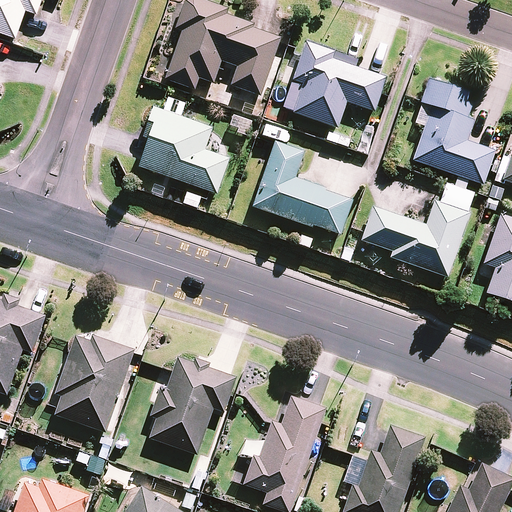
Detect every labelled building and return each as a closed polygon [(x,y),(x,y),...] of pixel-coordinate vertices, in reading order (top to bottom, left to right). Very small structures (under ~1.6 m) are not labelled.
[(0,0),(0,37),(13,42),(23,14),(35,19),(41,0),(0,0)] [(278,44),(279,41),(252,31),(253,27),(225,17),(227,12),(193,0),(189,0),(183,2),(172,32),(180,35),(163,82),(193,93),(197,81),(212,86),(220,64),(235,70),(228,88),(259,99),(278,44)] [(372,115),(384,80),(331,61),(333,55),(304,45),(300,58),(291,84),(301,87),(291,116),(335,131),(344,105),(372,115)] [(429,110),(411,163),(482,187),(493,153),(465,144),(472,123),(466,121),(470,107),(464,105),(467,97),(426,83),(418,106),(429,110)] [(136,169),(215,197),(228,161),(203,152),(211,130),(151,110),(141,140),(146,142),(136,169)] [(338,238),(350,203),(323,194),(324,191),(293,181),(302,154),(273,144),(273,146),(250,210),(310,231),(311,229),(338,238)] [(501,183),(511,186),(511,159),(509,158),(501,183)] [(371,209),(359,243),(390,254),(387,261),(446,281),(469,216),(432,203),(424,227),(371,209)] [(484,296),(511,305),(511,221),(499,217),(481,267),(493,271),(484,296)] [(0,396),(6,398),(21,353),(32,357),(45,318),(17,309),(19,302),(3,296),(0,303),(0,302),(0,396)] [(53,419),(105,436),(134,352),(91,337),(89,344),(74,338),(53,397),(60,399),(53,419)] [(192,365),(177,360),(166,392),(159,389),(148,420),(155,422),(148,440),(196,457),(212,412),(223,415),(235,381),(207,371),(209,366),(193,361),(192,365)] [(289,511),(319,426),(324,411),(290,399),(280,427),(271,424),(271,425),(258,461),(252,458),(242,487),(266,496),(262,507),(275,511),(289,511)] [(397,511),(423,440),(388,428),(379,456),(370,453),(366,463),(357,489),(350,487),(341,511),(397,511)] [(498,511),(508,491),(511,483),(511,481),(480,466),(467,492),(462,490),(459,488),(447,511),(498,511)] [(83,511),(89,498),(41,481),(38,490),(23,485),(13,511),(83,511)] [(177,511),(140,489),(125,511),(177,511)]
